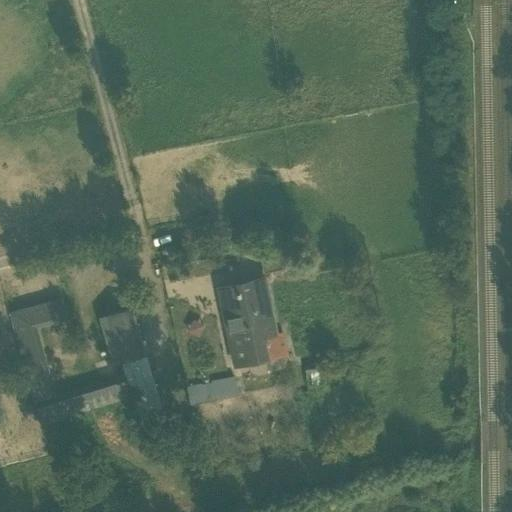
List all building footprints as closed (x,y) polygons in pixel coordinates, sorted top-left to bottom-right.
[(257,248),(262,272),(287,267),(282,243),(257,248)] [(217,287),(234,365),(266,357),(266,359),(285,354),(284,353),(285,353),(281,332),(275,333),(263,277),(217,287)] [(8,311),(21,359),(34,355),(24,321),(65,310),(61,297),(8,311)] [(106,315),(120,360),(143,353),(129,307),(106,315)] [(21,359),(23,364),(35,361),(45,396),(33,400),(34,403),(46,399),(49,407),(84,395),(88,407),(93,406),(89,394),(125,383),(122,375),(54,397),(34,326),(67,317),(65,310),(24,321),(34,355),(21,359)] [(120,360),(106,315),(97,317),(111,363),(120,360)] [(204,325),(192,317),(185,330),(197,337),(204,325)] [(131,381),(134,394),(154,387),(150,374),(143,353),(120,360),(127,382),(131,381)] [(23,364),(33,400),(45,396),(35,361),(23,364)] [(304,363),(307,386),(323,384),(321,362),(304,363)] [(186,385),(189,403),(236,394),(233,376),(186,385)] [(125,383),(89,394),(93,406),(128,395),(125,383)] [(166,427),(154,387),(134,394),(146,433),(166,427)] [(49,407),(46,399),(34,403),(40,423),(88,407),(84,395),(49,407)]
